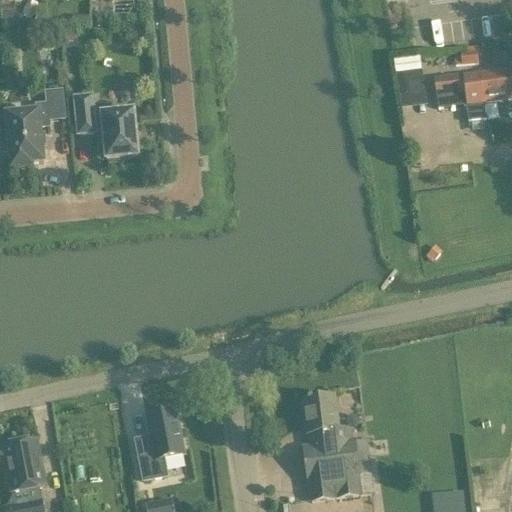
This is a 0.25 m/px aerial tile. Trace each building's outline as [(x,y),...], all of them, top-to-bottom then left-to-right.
[(456,68),(480,66),(479,54),(455,56),(456,68)] [(419,60),(394,63),(396,75),(421,72),(419,60)] [(485,119),(484,106),(511,102),(511,71),(435,82),(439,112),(466,108),(469,125),(486,123),(485,119)] [(427,104),(421,80),(397,86),(403,110),(427,104)] [(39,166),(43,166),(39,130),(49,129),(48,123),(64,121),(62,93),(46,95),(46,100),(47,106),(36,107),(37,115),(6,118),(8,135),(0,135),(0,141),(1,155),(10,154),(12,172),(31,170),(31,167),(39,166)] [(123,161),(138,160),(134,126),(133,114),(130,114),(100,117),(100,118),(93,119),(91,99),(84,99),(74,100),(78,135),(78,137),(95,135),(95,133),(103,132),(106,163),(109,163),(109,166),(123,165),(123,161)] [(334,399),(302,403),(306,437),(308,437),(310,449),(302,450),(309,502),(371,493),(365,443),(349,445),(347,432),(339,433),(334,399)] [(150,440),(135,443),(143,484),(166,479),(163,462),(184,458),(176,414),(146,420),(150,440)] [(38,443),(1,450),(10,497),(12,496),(15,507),(3,510),(3,511),(43,511),(39,490),(46,488),(38,443)] [(434,497),(435,511),(464,511),(462,493),(434,497)]
